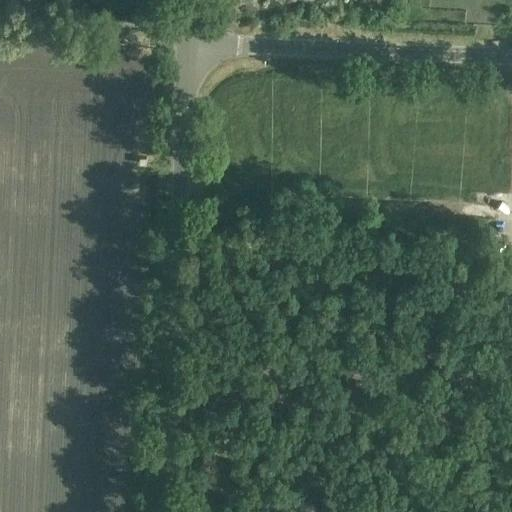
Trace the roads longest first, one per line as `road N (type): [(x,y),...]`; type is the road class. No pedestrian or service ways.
road 1 (unclassified): [(163,511),(188,41)]
road 2 (unclassified): [(511,55),(188,41)]
road 3 (unclassified): [(188,41),(0,20)]
